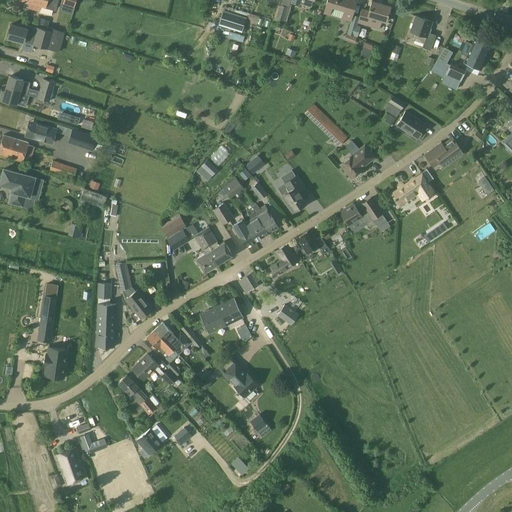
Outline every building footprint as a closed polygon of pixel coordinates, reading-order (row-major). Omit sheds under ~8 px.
[(58,0),(21,0),(21,1),(45,7),(45,9),(56,12),(58,0)] [(279,0),(278,5),(290,8),(292,3),(299,5),(300,0),(312,0),(314,0),(313,0),(279,0)] [(351,20),(355,5),(349,3),(350,0),(327,0),(324,12),(342,17),(351,20)] [(386,21),(390,6),(372,0),(369,11),(361,8),(357,22),(379,28),(382,20),(386,21)] [(290,8),(278,5),(278,4),(272,24),(281,27),(283,21),(286,22),(290,8)] [(246,16),(224,9),(219,24),(241,30),(246,16)] [(436,34),(428,32),(432,21),(416,15),(411,30),(416,32),(413,39),(424,43),(422,47),(430,50),(436,34)] [(354,35),(357,23),(351,21),(347,33),(354,35)] [(47,27),(46,29),(27,25),(26,28),(11,24),(7,37),(24,42),(33,44),(33,45),(48,49),(60,52),(65,32),(47,27)] [(223,28),(221,35),(242,42),(245,35),(223,28)] [(480,69),(492,44),(475,37),(464,61),(480,69)] [(369,58),(374,45),(365,42),(360,54),(369,58)] [(461,81),(466,69),(451,62),(446,73),(461,81)] [(0,99),(16,104),(16,103),(26,106),(29,95),(49,101),(55,83),(43,79),(39,91),(28,88),(29,86),(22,84),(23,80),(10,76),(7,85),(5,92),(2,91),(0,99)] [(392,94),(391,97),(403,104),(405,102),(392,94)] [(391,124),(403,105),(390,97),(383,108),(389,112),(384,120),(391,124)] [(339,146),(348,136),(313,103),(304,112),(339,146)] [(417,138),(426,124),(406,111),(397,124),(417,138)] [(59,118),(78,124),(80,117),(61,112),(59,118)] [(56,128),(45,125),(29,120),(25,135),(52,143),(56,128)] [(79,132),(75,144),(92,149),(96,137),(79,132)] [(0,153),(22,161),(29,142),(3,134),(0,144),(0,153)] [(451,144),(448,140),(443,144),(442,143),(441,141),(424,154),(434,166),(439,162),(443,168),(449,164),(464,152),(456,141),(455,141),(451,144)] [(363,166),(375,157),(365,144),(340,164),(351,178),(364,168),(363,166)] [(219,165),(231,154),(223,145),(211,157),(219,165)] [(253,172),(264,163),(258,155),(247,164),(253,172)] [(217,170),(206,160),(195,172),(205,182),(217,170)] [(53,161),(50,170),(73,177),(76,168),(53,161)] [(42,179),(35,177),(3,168),(0,181),(0,184),(11,187),(10,191),(12,191),(9,202),(30,208),(33,197),(37,198),(42,179)] [(277,176),(286,173),(284,168),(276,170),(277,176)] [(399,205),(423,189),(427,195),(435,190),(423,172),(416,177),(392,194),(399,205)] [(221,185),(230,197),(243,187),(233,173),(221,185)] [(302,196),(308,192),(297,175),(283,184),(288,191),(282,195),(292,211),(306,202),(302,196)] [(494,189),(485,177),(479,181),(487,193),(494,189)] [(90,186),(98,189),(100,183),(92,180),(90,186)] [(261,198),(267,193),(259,182),(252,187),(261,198)] [(80,200),(103,205),(106,194),(83,188),(80,200)] [(340,211),(349,225),(358,219),(362,226),(372,219),(373,220),(373,219),(382,214),(371,197),(362,203),(367,212),(362,215),(353,202),(340,211)] [(233,218),(224,202),(212,209),(222,225),(233,218)] [(253,206),(258,214),(269,232),(279,226),(266,205),(260,208),(257,203),(253,206)] [(161,225),(167,236),(185,225),(178,214),(161,225)] [(258,214),(245,222),(256,240),(269,232),(258,214)] [(377,225),(385,219),(382,214),(373,219),(376,224),(377,225)] [(256,240),(245,222),(243,219),(233,225),(246,246),(256,240)] [(448,229),(443,222),(424,235),(429,242),(448,229)] [(71,223),(68,234),(80,237),(83,226),(71,223)] [(201,230),(210,246),(218,241),(208,226),(201,230)] [(179,238),(185,234),(183,229),(166,239),(173,249),(183,243),(179,238)] [(318,246),(321,250),(328,246),(321,235),(315,239),(309,229),(297,236),(308,253),(318,246)] [(210,246),(201,230),(193,235),(202,250),(210,246)] [(208,251),(216,265),(232,255),(224,241),(208,251)] [(280,260),(268,268),(273,276),(292,264),(291,263),(298,258),(288,243),(275,251),(280,260)] [(216,265),(208,251),(196,258),(205,272),(216,265)] [(129,288),(130,288),(127,276),(129,275),(126,262),(115,264),(121,290),(129,288)] [(250,290),(259,285),(251,272),(242,277),(250,290)] [(110,298),(111,282),(97,282),(97,297),(110,298)] [(129,288),(121,290),(125,299),(141,319),(153,309),(137,289),(132,293),(129,288)] [(38,340),(50,342),(57,297),(45,295),(38,340)] [(203,322),(238,306),(234,297),(199,314),(203,322)] [(114,347),(116,304),(98,303),(96,346),(114,347)] [(298,314),(284,305),(277,315),(291,324),(298,314)] [(238,306),(203,322),(209,333),(243,317),(238,306)] [(192,341),(188,337),(188,336),(181,329),(176,334),(163,321),(155,329),(175,349),(178,353),(179,354),(192,341)] [(202,343),(186,323),(181,327),(197,347),(202,343)] [(243,340),(252,335),(246,324),(237,329),(243,340)] [(178,353),(175,349),(155,329),(146,337),(166,357),(169,355),(172,359),(178,353)] [(44,375),(64,378),(69,349),(49,346),(47,354),(46,354),(44,365),(46,365),(44,375)] [(143,380),(159,364),(147,353),(132,368),(143,380)] [(180,371),(177,368),(178,367),(171,360),(166,365),(173,372),(176,375),(180,371)] [(245,396),(258,384),(247,372),(236,361),(224,373),(235,384),(234,385),(245,396)] [(169,368),(161,375),(170,384),(177,377),(169,368)] [(131,394),(141,404),(148,413),(157,406),(149,397),(148,397),(138,386),(139,385),(127,373),(118,382),(130,394),(131,394)] [(260,412),(250,420),(259,431),(269,423),(260,412)] [(91,429),(89,423),(77,426),(79,432),(91,429)] [(158,423),(153,427),(161,441),(167,437),(158,423)] [(191,434),(185,427),(175,436),(181,443),(191,434)] [(149,454),(162,443),(150,428),(137,439),(149,454)] [(104,439),(91,443),(88,433),(80,436),(87,454),(107,446),(104,439)] [(66,484),(74,481),(88,475),(77,446),(55,455),(66,484)] [(238,455),(231,462),(242,473),(249,467),(238,455)] [(49,474),(53,487),(62,485),(57,472),(49,474)] [(283,478),(276,485),(284,492),(290,484),(283,478)]
